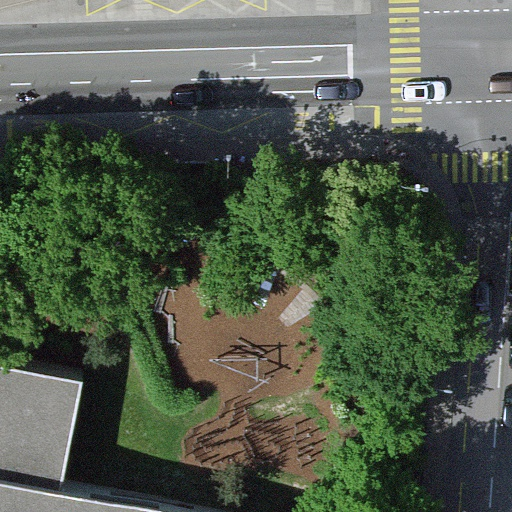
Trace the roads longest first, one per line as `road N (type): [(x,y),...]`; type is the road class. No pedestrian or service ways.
road 1 (secondary): [(0,67),(511,58)]
road 2 (residential): [(495,511),(511,145)]
